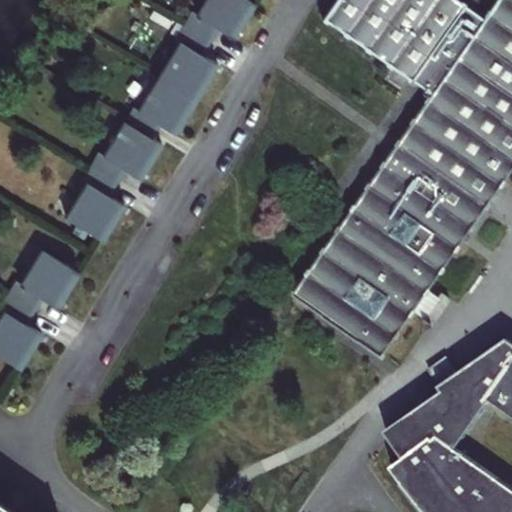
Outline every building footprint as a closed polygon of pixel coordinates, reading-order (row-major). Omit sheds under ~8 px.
[(251,0),(205,0),(196,16),(219,29),(234,39),(256,3),(251,0)] [(511,0),(497,0),(483,20),(455,0),(335,0),(325,15),(430,91),(396,141),(291,290),(380,352),(511,164),(511,0)] [(180,41),(203,55),(219,29),(196,16),(191,12),(184,24),(175,38),(180,41)] [(180,41),(137,111),(161,126),(176,135),(219,65),(203,55),(180,41)] [(126,116),(123,122),(153,140),(161,126),(137,111),(131,108),(126,116)] [(123,122),(102,156),(125,170),(141,180),(163,146),(153,140),(123,122)] [(85,183),(108,197),(125,170),(102,156),(98,153),(89,169),(81,181),(85,183)] [(100,237),(104,239),(124,207),(108,197),(85,183),(65,215),(100,237)] [(40,251),(19,285),(42,300),(59,310),(80,276),(77,274),(40,251)] [(0,310),(3,312),(26,327),(42,300),(19,285),(16,283),(9,294),(0,308),(0,310)] [(0,316),(0,355),(21,369),(41,336),(26,327),(3,312),(0,316)] [(511,511),(511,483),(460,447),(490,404),(511,419),(511,349),(507,347),(440,400),(444,405),(391,448),(408,469),(392,482),(417,511),(511,511)] [(15,511),(0,501),(0,511),(15,511)]
